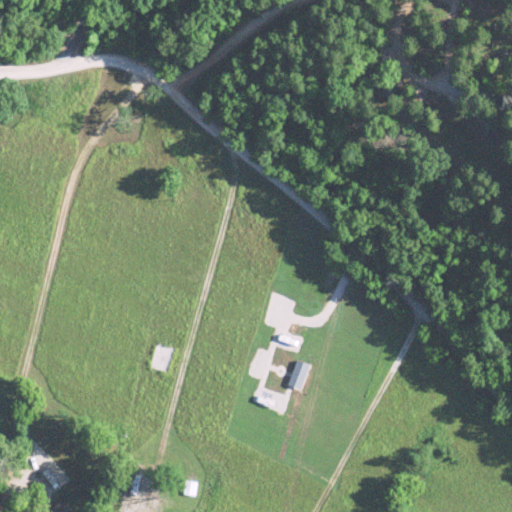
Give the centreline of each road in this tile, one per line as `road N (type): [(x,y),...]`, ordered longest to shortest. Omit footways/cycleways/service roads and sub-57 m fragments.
road 1 (residential): [(511,405),(374,262),(170,92),(95,63),(0,75)]
road 2 (residential): [(409,0),(397,17),(397,48),(430,80),(443,76),(452,0)]
